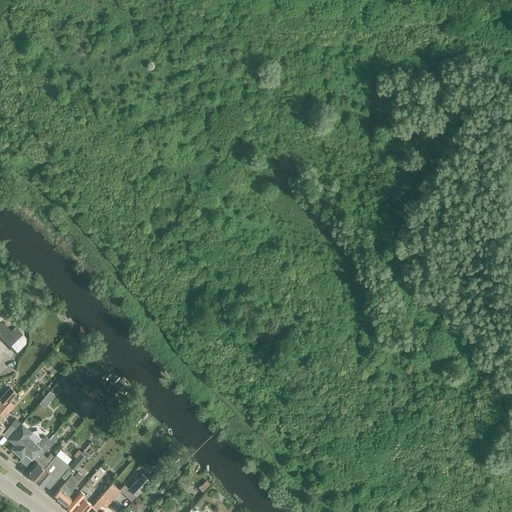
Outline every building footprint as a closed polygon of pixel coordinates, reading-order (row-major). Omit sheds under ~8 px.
[(23,324),(14,314),(2,324),(0,322),(0,317),(2,315),(0,313),(0,335),(15,352),(24,344),(25,339),(21,334),(26,330),(23,324)] [(87,395),(92,400),(101,390),(96,385),(87,395)] [(0,413),(5,407),(5,406),(16,393),(11,388),(0,400),(0,402),(0,403),(0,413)] [(48,393),(40,401),(46,407),(54,399),(48,393)] [(5,407),(0,413),(0,433),(6,427),(0,422),(10,411),(5,407)] [(26,454),(33,460),(42,449),(45,452),(53,443),(50,440),(50,439),(47,437),(41,438),(40,440),(21,424),(16,430),(9,439),(14,443),(15,442),(17,443),(12,449),(22,458),(26,454)] [(4,435),(9,439),(16,430),(11,425),(4,435)] [(163,437),(168,434),(165,428),(159,431),(163,437)] [(89,445),(81,454),(69,467),(74,471),(86,458),(87,459),(90,455),(89,454),(94,449),(89,445)] [(27,473),(35,480),(55,457),(51,454),(48,458),(43,454),(45,452),(42,449),(33,460),(36,462),(27,473)] [(59,456),(71,461),(73,455),(61,450),(59,456)] [(55,457),(35,480),(44,487),(51,479),(55,483),(60,478),(58,476),(68,464),(63,459),(61,461),(56,457),(55,457)] [(150,480),(142,473),(129,488),(136,495),(150,480)] [(54,496),(66,506),(77,494),(80,490),(83,487),(77,482),(79,480),(72,474),(60,488),(60,489),(54,496)] [(207,480),(198,489),(202,493),(211,484),(207,480)] [(93,506),(87,511),(104,511),(103,511),(102,511),(98,511),(94,508),(95,507),(98,509),(102,504),(106,507),(120,491),(112,484),(97,500),(93,505),(93,506)] [(66,506),(72,511),(87,511),(93,506),(93,505),(86,499),(89,496),(87,493),(86,495),(80,490),(77,494),(66,506)] [(132,501),(140,509),(146,503),(138,496),(132,501)]
